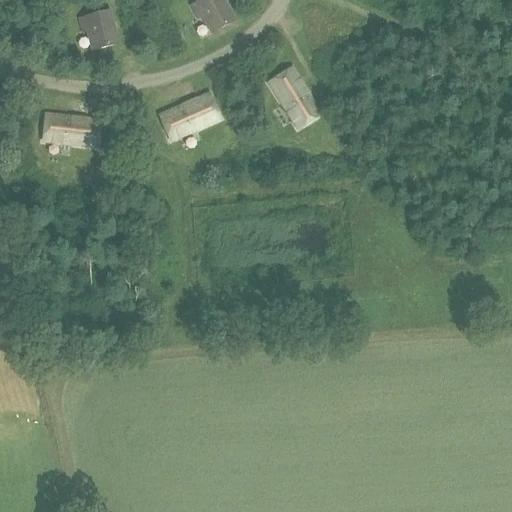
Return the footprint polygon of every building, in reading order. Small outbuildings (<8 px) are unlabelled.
[(202,16),(211,34),(235,21),(223,0),(201,0),(191,6),(198,19),(202,16)] [(88,32),(92,51),(118,44),(110,11),(79,19),(83,33),(88,32)] [(292,69),(269,83),(298,129),(320,114),(292,69)] [(160,116),(171,141),(220,120),(209,95),(160,116)] [(46,115),(43,142),(97,148),(99,121),(46,115)]
